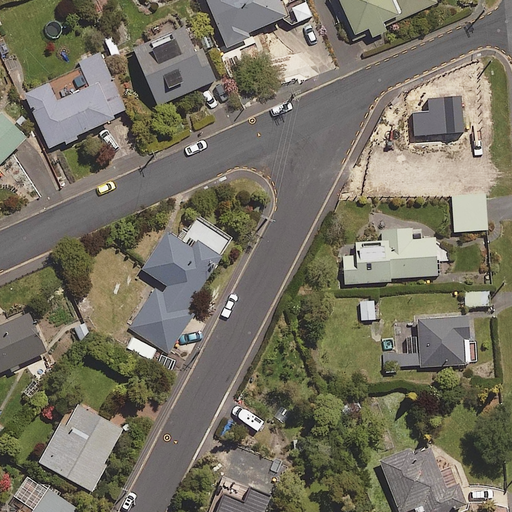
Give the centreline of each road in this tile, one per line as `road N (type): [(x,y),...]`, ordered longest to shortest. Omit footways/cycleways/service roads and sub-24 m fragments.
road 1 (residential): [(146,511),(303,191),(309,155),(299,119)]
road 2 (residential): [(0,251),(299,119)]
road 3 (residential): [(299,119),(511,28)]
